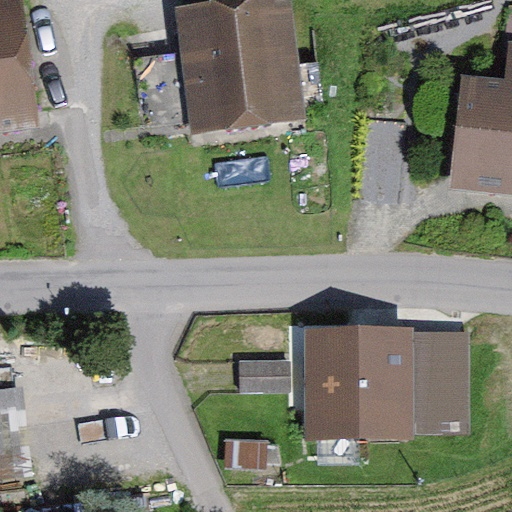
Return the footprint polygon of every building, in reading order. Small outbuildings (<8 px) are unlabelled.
[(0,141),(31,137),(11,1),(0,2),(0,141)] [(282,2),(167,24),(190,142),(304,120),(282,2)] [(511,44),(508,44),(502,91),(463,85),(450,183),(511,191),(511,44)] [(367,189),(412,190),(413,117),(368,117),(367,189)] [(470,338),(300,339),(301,448),(471,448),(470,338)] [(291,366),(241,365),(240,396),(290,397),(291,366)] [(10,398),(0,399),(0,477),(21,475),(10,398)]
